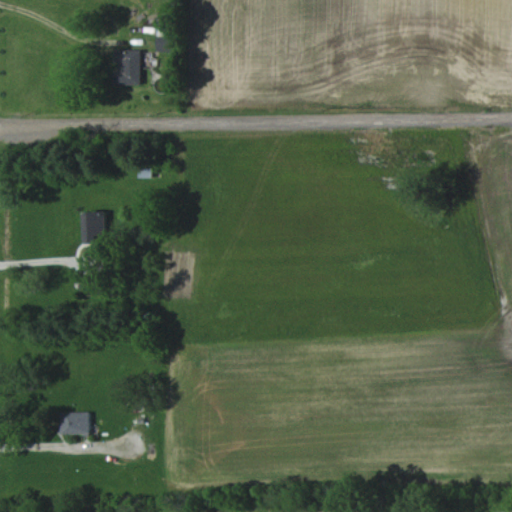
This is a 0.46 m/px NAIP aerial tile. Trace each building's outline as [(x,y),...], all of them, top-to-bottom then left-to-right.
[(159,51),(175,51),(174,23),(158,23),(159,51)] [(143,50),(116,49),(116,62),(118,62),(118,84),(142,84),(143,50)] [(107,211),(83,212),(85,243),(109,242),(107,211)] [(83,296),(103,296),(102,277),(82,278),(83,296)] [(91,412),(61,411),(61,433),(91,434),(91,412)]
